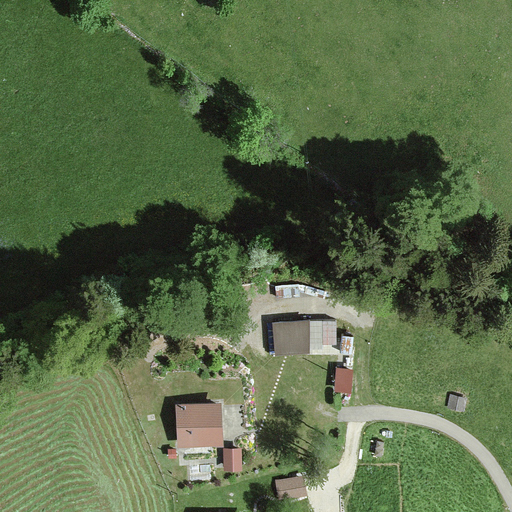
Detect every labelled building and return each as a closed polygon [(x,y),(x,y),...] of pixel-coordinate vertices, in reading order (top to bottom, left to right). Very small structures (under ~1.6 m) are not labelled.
[(267,282),(235,287),(237,299),(269,295),(267,282)] [(292,319),(272,320),(275,352),(295,350),(292,319)] [(337,319),(323,319),(322,340),(336,340),(337,319)] [(353,366),(336,365),(334,389),(351,390),(353,366)] [(184,393),(182,447),(234,452),(230,396),(184,393)] [(466,397),(450,393),(447,406),(463,410),(466,397)]
